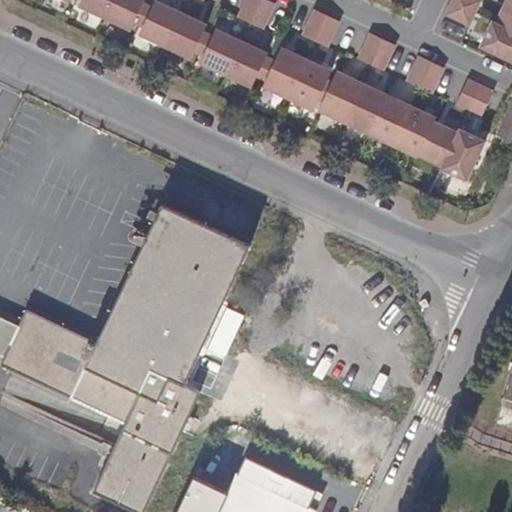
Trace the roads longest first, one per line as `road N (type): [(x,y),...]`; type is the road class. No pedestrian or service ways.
road 1 (unclassified): [(496,281),(0,56)]
road 2 (unclassified): [(496,281),(385,511)]
